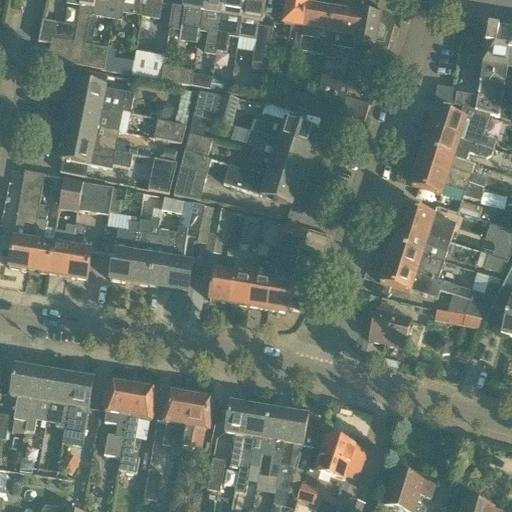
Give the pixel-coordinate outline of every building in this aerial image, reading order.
[(56,25),(42,22),(38,44),(51,46),(48,62),(82,68),(85,47),(90,19),(92,20),(93,17),(95,0),(67,0),(68,0),(72,8),(80,10),(74,45),(53,41),(56,25)] [(95,0),(93,17),(97,18),(112,21),(115,0),(95,0)] [(123,14),(134,16),(136,0),(115,0),(112,21),(122,22),(123,14)] [(136,0),(134,16),(143,18),(160,21),(162,0),(136,0)] [(200,32),(205,0),(185,0),(184,10),(172,8),(168,31),(181,33),(182,28),(200,32)] [(216,54),(219,39),(225,0),(205,0),(200,32),(200,34),(208,35),(204,56),(216,58),(216,54)] [(245,0),(225,0),(219,39),(216,54),(226,56),(230,36),(239,38),(245,0)] [(265,0),(245,0),(239,38),(239,39),(256,42),(252,70),(265,72),(272,30),(258,28),(259,22),(262,23),(265,0)] [(287,51),(299,53),(307,8),(308,1),(302,0),(287,0),(283,26),(291,27),(287,51)] [(333,13),(307,8),(299,53),(326,57),(333,13)] [(359,17),(333,13),(326,57),(325,59),(334,61),(336,48),(353,51),(359,17)] [(382,69),(393,33),(393,27),(391,21),(387,17),(381,15),(376,14),(376,15),(379,16),(378,20),(359,17),(353,51),(354,51),(353,58),(382,69)] [(495,116),(500,119),(511,40),(511,34),(496,32),(493,28),(484,34),(487,38),(475,113),(495,116)] [(511,111),(511,40),(500,119),(510,124),(511,111)] [(107,51),(92,48),(85,47),(82,68),(104,73),(107,53),(107,51)] [(135,54),(131,77),(161,83),(164,68),(165,59),(135,54)] [(164,68),(161,83),(191,89),(193,76),(194,73),(164,68)] [(342,122),(346,100),(345,100),(348,83),(323,77),(319,98),(317,109),(318,115),(342,122)] [(123,116),(123,114),(130,115),(134,97),(76,85),(72,105),(123,116)] [(200,95),(194,118),(200,119),(219,125),(225,100),(200,95)] [(346,100),(342,122),(343,121),(363,127),(369,107),(346,100)] [(72,105),(68,123),(119,134),(123,116),(72,105)] [(429,132),(493,152),(495,144),(483,140),(486,129),(435,113),(429,132)] [(254,124),(250,134),(309,152),(315,132),(264,117),(261,126),(254,124)] [(119,134),(68,123),(64,143),(127,156),(129,147),(117,144),(119,134)] [(185,129),(171,126),(158,123),(154,141),(181,146),(185,129)] [(468,155),(478,158),(486,161),(491,158),(493,152),(429,132),(423,150),(465,164),(468,155)] [(309,152),(250,134),(246,147),(254,149),(253,153),(303,170),(309,152)] [(211,142),(190,137),(189,137),(185,154),(207,161),(211,142)] [(86,180),(86,179),(88,168),(89,168),(89,167),(107,171),(111,171),(112,167),(130,170),(133,157),(127,156),(64,143),(60,162),(62,163),(60,175),(86,180)] [(417,169),(468,187),(473,172),(475,167),(465,164),(423,150),(417,169)] [(253,153),(246,173),(297,190),(303,170),(253,153)] [(207,161),(185,154),(174,197),(200,204),(204,182),(211,162),(207,161)] [(177,166),(158,162),(152,193),(169,196),(177,166)] [(297,190),(246,173),(230,168),(224,186),(291,208),(297,190)] [(442,197),(461,204),(462,204),(464,198),(479,203),(483,191),(468,187),(417,169),(411,188),(441,198),(442,197)] [(46,178),(25,174),(9,270),(29,273),(40,207),(44,182),(45,183),(46,178)] [(59,213),(78,216),(82,186),(64,183),(63,186),(59,213)] [(108,213),(109,213),(112,191),(82,186),(78,216),(78,213),(108,217),(108,213)] [(464,217),(478,221),(482,211),(462,204),(461,204),(458,215),(464,217)] [(192,206),(188,231),(200,233),(204,208),(193,206),(192,206)] [(48,276),(55,233),(45,232),(46,225),(46,224),(48,208),(40,207),(29,273),(48,276)] [(449,245),(449,244),(453,232),(456,226),(404,209),(398,228),(449,245)] [(227,237),(231,213),(214,210),(210,234),(227,237)] [(138,235),(129,286),(148,289),(158,233),(160,222),(152,220),(149,237),(138,235)] [(48,276),(68,280),(76,229),(68,228),(66,235),(55,233),(48,276)] [(284,228),(279,243),(278,250),(268,312),(288,316),(288,312),(305,315),(308,294),(292,291),(299,249),(303,250),(307,235),(284,228)] [(449,245),(398,228),(392,248),(442,265),(449,245)] [(85,231),(76,229),(68,280),(87,283),(92,253),(82,252),(85,231)] [(182,264),(188,231),(180,229),(178,229),(177,236),(168,292),(188,295),(193,266),(182,264)] [(110,282),(129,286),(138,235),(118,232),(110,282)] [(177,236),(158,233),(148,289),(168,292),(177,236)] [(436,284),(437,282),(442,265),(392,248),(386,267),(436,284)] [(268,312),(278,250),(269,249),(267,260),(258,258),(249,309),(268,312)] [(229,306),(238,255),(228,254),(225,275),(214,273),(209,303),(229,306)] [(246,257),(238,255),(229,306),(249,309),(258,258),(246,257)] [(486,265),(484,270),(502,276),(507,264),(489,257),(486,265)] [(465,318),(481,321),(485,322),(490,311),(495,301),(485,298),(437,282),(436,284),(386,267),(380,285),(409,294),(410,292),(437,301),(440,292),(471,303),(465,318)] [(500,336),(511,339),(511,271),(511,272),(510,271),(504,283),(495,301),(490,311),(500,314),(501,310),(507,311),(500,336)] [(485,298),(495,301),(504,283),(490,280),(485,298)] [(412,322),(393,317),(395,309),(381,305),(379,313),(377,313),(369,342),(404,352),(412,322)] [(477,331),(481,321),(465,318),(437,312),(434,323),(464,329),(477,331)] [(17,399),(11,435),(24,437),(25,433),(35,373),(15,370),(11,398),(17,399)] [(35,373),(25,433),(34,435),(39,405),(49,406),(55,376),(35,373)] [(55,376),(49,406),(59,408),(56,428),(64,430),(65,430),(74,380),(55,376)] [(65,430),(65,435),(84,438),(88,412),(94,383),(74,380),(65,430)] [(111,386),(106,415),(104,425),(117,427),(115,439),(109,438),(105,457),(121,460),(133,390),(111,386)] [(133,390),(121,460),(119,472),(136,476),(139,461),(130,459),(134,442),(137,420),(150,423),(155,393),(133,390)] [(167,425),(164,442),(173,444),(171,456),(180,457),(182,450),(191,399),(169,396),(164,425),(167,425)] [(196,431),(208,432),(212,403),(191,399),(182,450),(192,452),(193,445),(196,431)] [(239,471),(250,409),(230,406),(226,435),(236,436),(230,469),(239,471)] [(250,467),(255,440),(264,441),(269,413),(250,409),(239,471),(235,494),(245,496),(250,467)] [(264,441),(261,457),(271,459),(268,479),(277,480),(288,416),(269,413),(264,441)] [(0,415),(0,441),(5,442),(9,418),(0,415)] [(288,495),(290,495),(297,471),(302,448),(303,448),(308,419),(288,416),(277,480),(278,481),(275,492),(288,495)] [(326,438),(316,471),(315,472),(344,481),(345,478),(358,482),(368,453),(355,449),(355,448),(326,438)] [(213,461),(206,492),(220,494),(226,463),(213,461)] [(157,504),(162,475),(148,472),(143,502),(157,504)] [(413,511),(419,497),(426,499),(432,501),(436,488),(423,484),(424,482),(394,473),(384,507),(399,511),(413,511)] [(363,511),(365,506),(349,501),(345,511),(363,511)] [(498,511),(493,511),(493,509),(464,501),(460,511),(498,511)]
